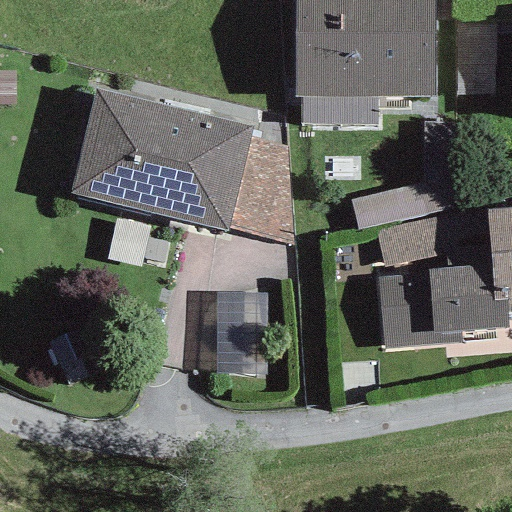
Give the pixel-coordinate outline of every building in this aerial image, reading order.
[(434,0),(293,0),(293,96),(300,96),(373,97),(433,97),(434,0)] [(253,128),(94,90),(69,194),(228,232),(229,226),(250,140),(253,128)] [(373,125),(373,97),(300,96),(300,124),(373,125)] [(350,201),(358,230),(447,208),(446,123),(421,122),(423,184),(350,201)] [(286,148),(250,140),(229,226),(291,246),(286,148)] [(511,208),(486,210),(490,265),(427,269),(427,274),(377,277),(382,351),(461,345),(460,332),(508,329),(507,315),(511,314),(511,208)] [(466,210),(375,233),(384,268),(475,245),(466,210)] [(266,374),(266,294),(214,295),(215,374),(266,374)]
